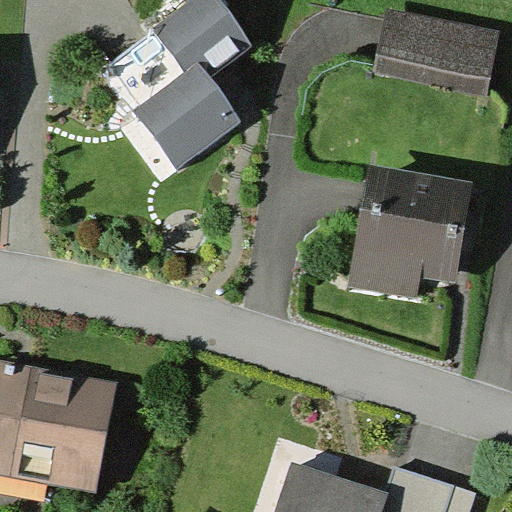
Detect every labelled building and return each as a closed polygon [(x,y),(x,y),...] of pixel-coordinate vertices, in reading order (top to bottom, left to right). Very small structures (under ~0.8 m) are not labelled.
[(218,0),(188,0),(151,27),(185,73),(134,110),(177,170),(242,123),(212,80),(255,49),(218,0)] [(479,93),(489,43),(390,23),(380,74),(479,93)] [(461,201),(369,184),(355,262),(448,278),(461,201)] [(45,487),(90,496),(110,391),(0,370),(0,457),(49,466),(45,487)] [(380,502),(287,472),(273,511),(466,511),(471,499),(389,473),(380,502)]
